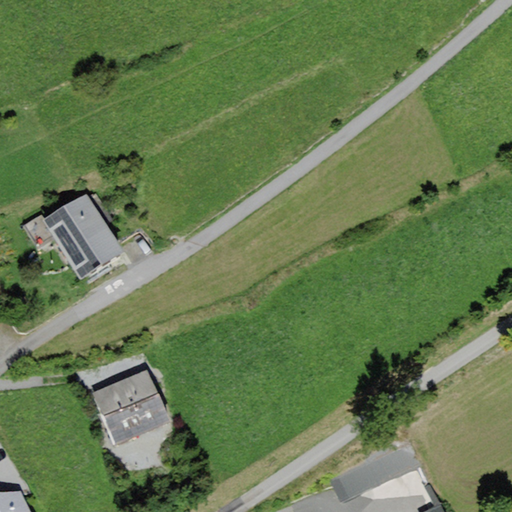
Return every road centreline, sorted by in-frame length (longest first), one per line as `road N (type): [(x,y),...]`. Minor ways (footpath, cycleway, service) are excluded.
road 1 (unclassified): [(0,361),(260,194),(502,0)]
road 2 (unclassified): [(228,511),(511,319)]
